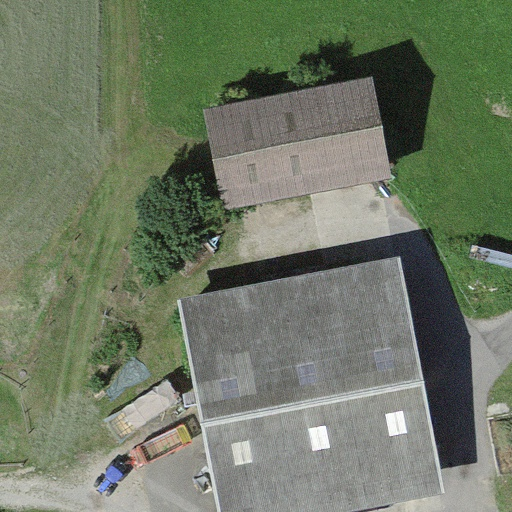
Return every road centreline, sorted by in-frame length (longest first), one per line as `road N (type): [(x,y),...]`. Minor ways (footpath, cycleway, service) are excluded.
road 1 (track): [(471,374),(471,505),(461,511)]
road 2 (track): [(118,511),(82,498),(0,495)]
